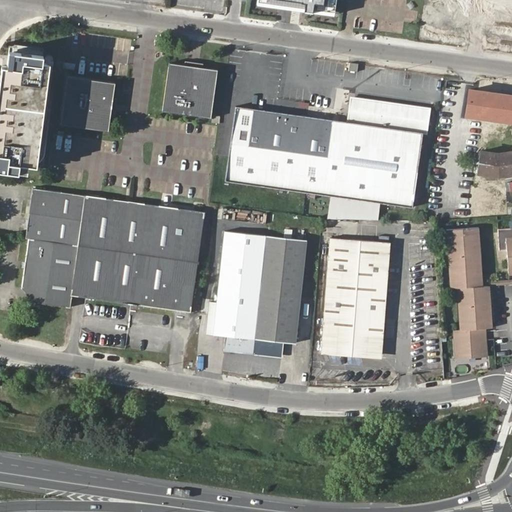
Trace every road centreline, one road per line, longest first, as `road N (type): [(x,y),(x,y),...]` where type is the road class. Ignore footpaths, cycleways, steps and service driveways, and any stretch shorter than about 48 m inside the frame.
road 1 (unclassified): [(0,348),(288,401),(411,399),(482,383),(511,385)]
road 2 (unclassified): [(511,69),(3,0)]
road 3 (secondary): [(110,487),(304,511)]
road 4 (motorway): [(0,506),(188,511)]
road 5 (unknown): [(296,78),(288,102),(248,95),(256,34)]
